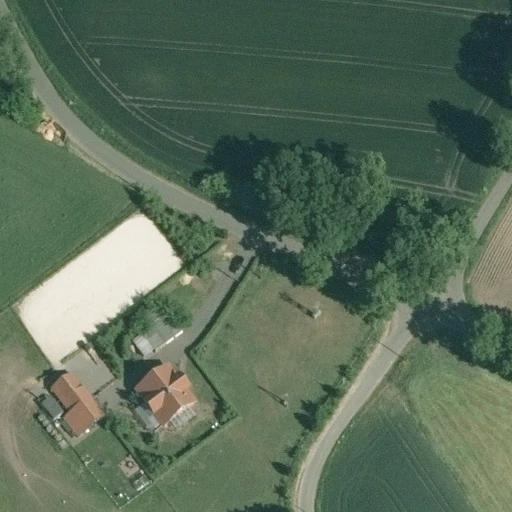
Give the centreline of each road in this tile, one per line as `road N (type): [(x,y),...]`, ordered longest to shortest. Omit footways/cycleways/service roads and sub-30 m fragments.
road 1 (unclassified): [(0,16),(56,110),(112,164),(421,304)]
road 2 (unclassified): [(421,304),(322,455),(305,511)]
road 3 (unclassified): [(511,171),(421,304)]
